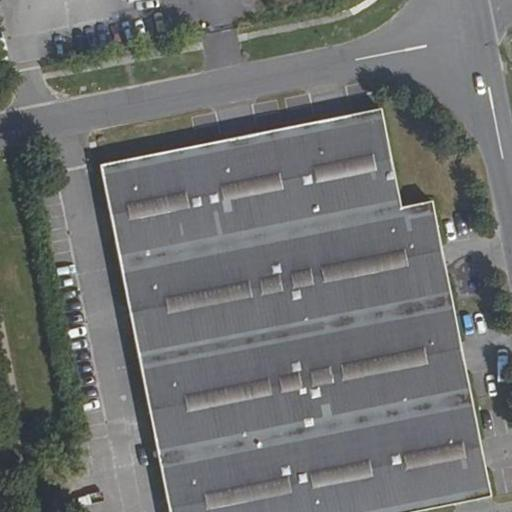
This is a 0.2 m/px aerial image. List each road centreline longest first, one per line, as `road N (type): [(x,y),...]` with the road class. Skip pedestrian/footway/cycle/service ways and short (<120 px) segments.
road 1 (unclassified): [(0,131),(475,46)]
road 2 (unclassified): [(511,221),(475,46)]
